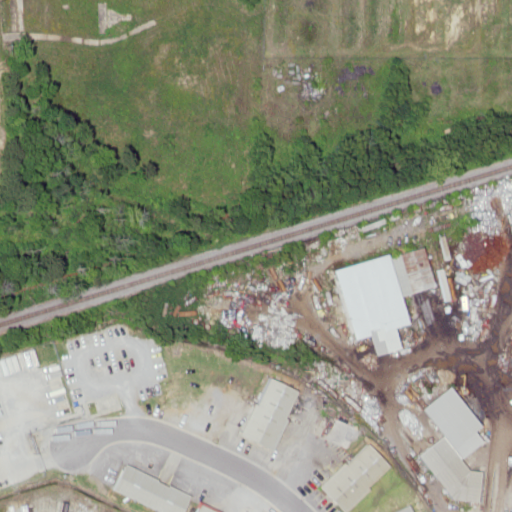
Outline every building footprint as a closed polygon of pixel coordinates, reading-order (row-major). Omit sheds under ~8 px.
[(384,255),(394,295),(430,286),(420,246),(384,255)] [(367,352),(392,349),(389,323),(364,326),(367,352)] [(295,390),(262,376),(237,435),(270,449),(295,390)] [(451,506),(479,488),(467,469),(464,471),(441,435),(415,452),(451,506)] [(388,467),(364,440),(315,485),(339,511),(388,467)] [(109,488),(160,511),(179,511),(187,494),(120,463),(109,488)] [(191,511),(214,511),(196,503),(191,511)] [(411,511),(407,503),(386,511),(411,511)]
